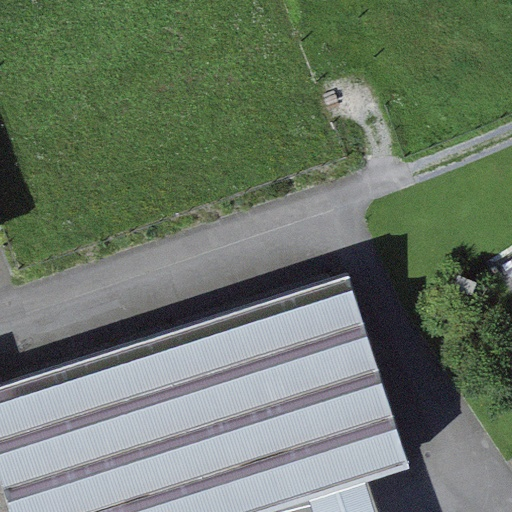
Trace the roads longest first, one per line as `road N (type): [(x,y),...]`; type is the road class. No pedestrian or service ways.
road 1 (residential): [(511,134),(342,205),(57,304)]
road 2 (residential): [(57,304),(0,173)]
